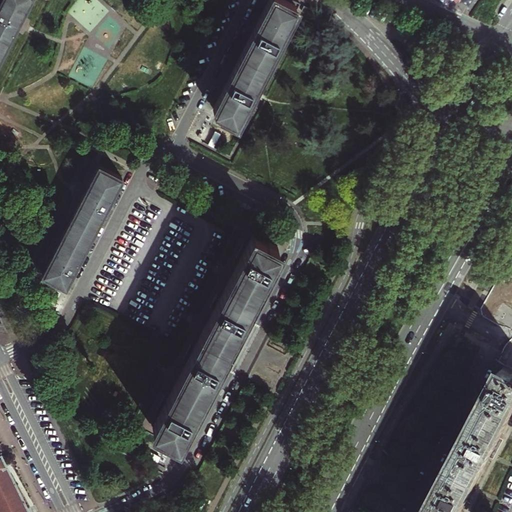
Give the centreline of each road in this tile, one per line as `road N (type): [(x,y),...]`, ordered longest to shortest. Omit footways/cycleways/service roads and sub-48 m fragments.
road 1 (residential): [(110,511),(161,488),(186,463),(299,237),(285,206),(173,151)]
road 2 (secondary): [(450,112),(247,511)]
road 3 (residential): [(0,357),(63,321),(142,167),(173,151)]
road 4 (residential): [(410,511),(500,336),(433,302)]
road 5 (secondary): [(325,511),(433,302)]
road 6 (residential): [(173,151),(253,0)]
road 7 (primary): [(329,0),(450,112)]
road 8 (residential): [(0,373),(70,511)]
road 9 (secondary): [(444,281),(511,145)]
road 10 (tertiary): [(444,281),(511,182)]
